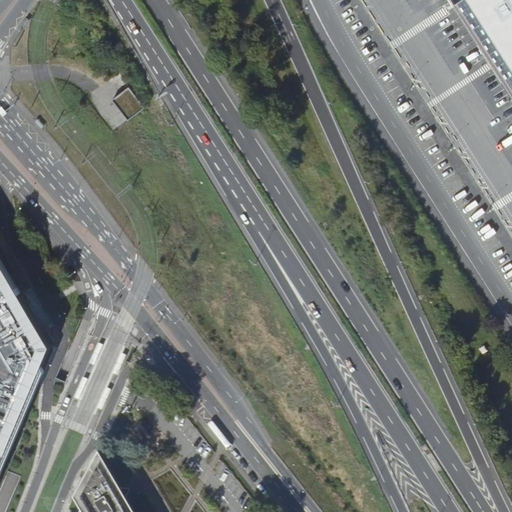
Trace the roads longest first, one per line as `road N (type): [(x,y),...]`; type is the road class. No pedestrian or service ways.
road 1 (motorway): [(487,511),(157,0)]
road 2 (motorway): [(505,511),(273,0)]
road 3 (secondary): [(310,511),(215,376),(0,112)]
road 4 (motorway): [(261,226),(446,511)]
road 5 (motorway): [(261,226),(258,241),(403,511)]
road 6 (motorway): [(121,0),(261,226)]
road 7 (unclassified): [(91,263),(104,311),(24,511)]
road 8 (unclassified): [(56,511),(124,375),(140,363),(177,361)]
road 9 (secondary): [(177,361),(303,511)]
road 10 (secondary): [(0,159),(91,263)]
road 11 (secondary): [(91,263),(177,361)]
